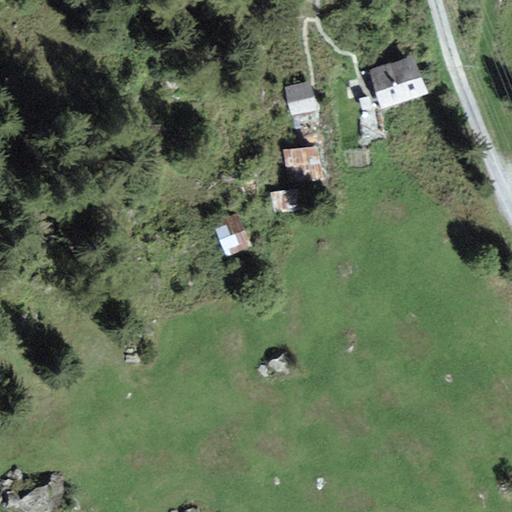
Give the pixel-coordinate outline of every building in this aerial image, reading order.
[(415,59),(369,71),(379,108),(425,96),(415,59)] [(308,82),(284,87),(290,115),(314,110),(308,82)] [(318,147),(281,149),(282,183),(320,182),(318,147)] [(298,192),(267,192),(267,212),(298,212),(298,192)] [(242,218),(215,229),(225,255),(252,245),(242,218)]
